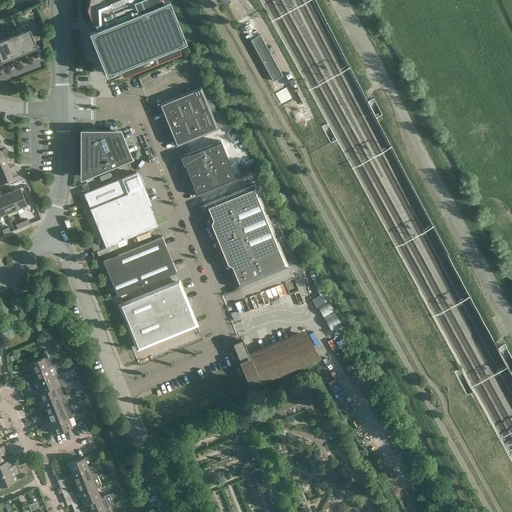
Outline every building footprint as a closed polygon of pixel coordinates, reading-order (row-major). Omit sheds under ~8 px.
[(106,74),(118,70),(123,76),(180,53),(179,45),(186,42),(169,0),(167,0),(163,2),(161,0),(89,0),(87,9),(94,26),(95,29),(89,32),(106,74)] [(28,24),(16,29),(18,33),(25,52),(37,47),(35,41),(40,39),(35,26),(29,28),(28,24)] [(25,52),(18,33),(7,38),(14,56),(25,52)] [(250,40),(273,81),(282,76),(259,35),(250,40)] [(14,56),(7,38),(0,40),(0,53),(3,61),(14,56)] [(72,51),(72,85),(84,85),(85,52),(72,51)] [(158,103),(159,105),(176,146),(197,137),(218,129),(201,86),(158,103)] [(125,135),(131,133),(126,123),(121,126),(125,135)] [(80,129),(80,180),(91,175),(130,159),(132,159),(120,129),(80,129)] [(236,179),(221,141),(202,148),(189,153),(189,152),(179,156),(183,167),(184,166),(196,195),(199,194),(236,179)] [(7,152),(0,156),(0,169),(9,166),(5,158),(9,157),(7,152)] [(0,183),(13,178),(9,166),(0,169),(0,183)] [(84,194),(105,246),(157,225),(142,187),(143,184),(138,174),(136,172),(84,194)] [(230,268),(237,287),(238,287),(299,262),(274,217),(270,219),(255,184),(203,205),(209,219),(207,223),(225,266),(230,268)] [(10,192),(16,209),(27,205),(20,188),(10,192)] [(0,196),(7,213),(16,209),(10,192),(0,196)] [(117,296),(155,280),(170,275),(176,272),(162,237),(102,261),(117,296)] [(90,245),(93,251),(99,248),(96,242),(90,245)] [(138,348),(196,324),(179,282),(173,284),(121,305),(138,348)] [(319,307),(332,331),(342,326),(329,302),(319,307)] [(250,354),(242,337),(238,338),(232,341),(240,361),(250,386),(320,356),(314,342),(307,331),(250,354)] [(59,343),(52,336),(45,339),(45,340),(48,347),(59,343)] [(34,372),(48,367),(52,365),(48,355),(25,364),(27,369),(32,367),(34,372)] [(33,384),(48,378),(56,375),(52,365),(48,367),(34,372),(37,378),(32,380),(33,384)] [(48,378),(33,384),(35,389),(40,387),(42,392),(56,387),(60,385),(56,375),(48,378)] [(60,397),(56,387),(42,392),(39,394),(41,399),(36,401),(38,406),(60,397)] [(47,414),(64,406),(60,397),(38,406),(40,411),(45,409),(47,414)] [(49,419),(48,420),(44,421),(46,426),(48,425),(69,417),(64,406),(47,414),(49,419)] [(69,417),(48,425),(46,426),(48,431),(53,429),(55,434),(72,427),(69,417)] [(89,467),(85,457),(67,464),(72,474),(89,467)] [(0,463),(0,475),(16,469),(15,464),(11,465),(9,460),(5,461),(0,463)] [(76,484),(98,475),(93,465),(89,467),(72,474),(76,484)] [(16,469),(0,475),(0,484),(1,487),(17,480),(15,475),(18,473),(16,469)] [(98,475),(76,484),(80,494),(97,487),(101,485),(98,475)] [(97,487),(80,494),(84,504),(87,503),(101,497),(97,487)] [(93,511),(109,506),(105,495),(101,497),(87,503),(91,511),(93,511)]
